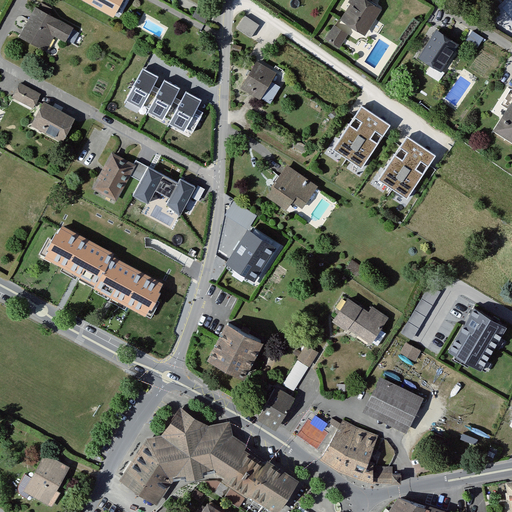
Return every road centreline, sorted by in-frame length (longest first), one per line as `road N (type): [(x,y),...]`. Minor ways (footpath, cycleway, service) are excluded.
road 1 (residential): [(219,179),(0,63)]
road 2 (residential): [(168,377),(361,498)]
road 3 (residential): [(168,377),(205,281),(219,179)]
road 4 (residential): [(0,285),(168,377)]
road 5 (residential): [(219,179),(229,0)]
road 6 (residential): [(88,511),(168,377)]
road 7 (residential): [(361,498),(511,469)]
